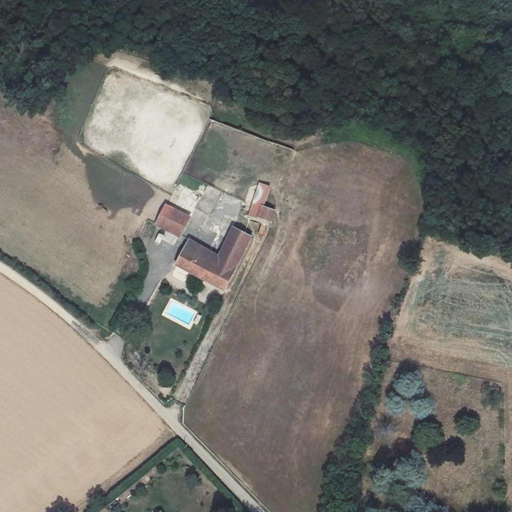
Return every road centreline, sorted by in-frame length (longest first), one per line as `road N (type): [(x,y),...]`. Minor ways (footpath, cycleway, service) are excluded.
road 1 (unclassified): [(259,511),(98,347)]
road 2 (track): [(98,347),(0,267)]
